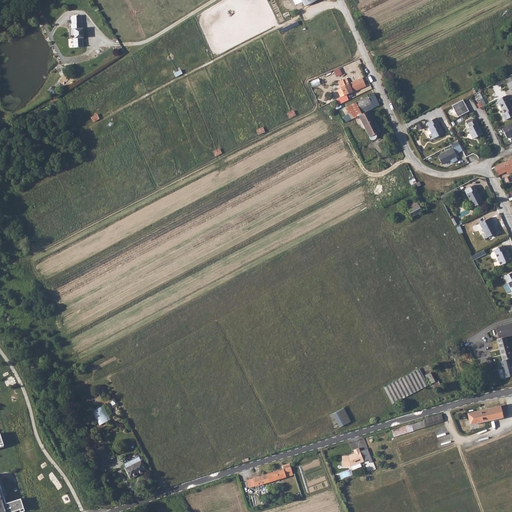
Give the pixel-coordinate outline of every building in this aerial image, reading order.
[(82,23),(71,24),(71,29),(70,29),(70,38),(73,38),(74,47),(83,46),(83,42),(82,41),(82,39),(82,38),(84,37),(83,28),(82,23)] [(363,77),(357,80),(360,87),(366,85),(363,77)] [(357,80),(340,87),(344,95),(361,88),(360,87),(357,80)] [(350,105),(345,108),(349,116),(351,119),(358,115),(368,110),(379,105),(374,94),(368,98),(367,96),(362,99),(350,105)] [(511,105),(507,96),(498,100),(504,114),(502,115),(505,120),(511,116),(511,105)] [(452,105),(458,116),(469,111),(463,99),(452,105)] [(345,108),(343,105),(341,106),(346,116),(345,116),(348,121),(351,119),(349,116),(345,108)] [(66,110),(62,112),(65,117),(68,120),(71,119),(68,114),(66,110)] [(368,110),(358,115),(364,126),(370,139),(372,139),(374,138),(376,136),(375,134),(379,132),(372,117),(368,110)] [(439,121),(437,117),(427,122),(429,126),(428,127),(430,131),(428,132),(428,133),(431,139),(434,138),(444,134),(438,122),(439,121)] [(470,127),(468,128),(474,139),(484,134),(478,123),(477,119),(468,123),(470,127)] [(502,128),(507,137),(511,134),(511,125),(511,124),(502,128)] [(455,154),(462,150),(458,141),(451,145),(453,148),(455,154)] [(453,148),(437,156),(441,164),(457,156),(455,154),(453,148)] [(511,168),(511,158),(494,167),(498,175),(506,171),(508,174),(511,172),(511,169),(511,168)] [(415,180),(410,169),(403,173),(407,179),(410,186),(413,184),(417,182),(415,180)] [(473,185),(464,190),(472,207),(482,202),(479,197),(473,185)] [(449,192),(439,197),(441,201),(451,196),(449,192)] [(405,206),(408,210),(418,204),(419,206),(424,204),(421,198),(416,200),(417,201),(405,206)] [(418,204),(408,210),(411,216),(422,211),(419,206),(418,204)] [(490,218),(479,224),(486,238),(496,233),(491,223),(492,222),(490,218)] [(504,246),(494,250),(500,266),(511,261),(509,254),(508,249),(506,250),(504,246)] [(498,346),(495,347),(496,352),(500,351),(502,360),(511,358),(505,336),(511,334),(511,322),(495,327),(498,336),(496,337),(496,339),(498,346)] [(389,397),(392,404),(405,397),(424,387),(428,385),(424,378),(419,369),(407,375),(395,381),(383,387),(389,397)] [(425,375),(430,384),(434,381),(430,372),(425,375)] [(434,381),(430,384),(433,390),(440,386),(437,380),(434,381)] [(505,404),(468,413),(470,424),(503,417),(502,412),(504,412),(504,414),(507,413),(505,404)] [(104,405),(93,410),(100,425),(111,420),(104,405)] [(343,408),(336,412),(343,425),(350,421),(343,408)] [(343,425),(336,412),(332,414),(339,426),(343,425)] [(441,414),(423,419),(423,420),(423,421),(411,424),(413,430),(444,421),(441,414)] [(103,446),(98,448),(106,463),(107,463),(107,464),(111,462),(110,459),(107,455),(103,446)] [(106,463),(98,448),(93,451),(101,466),(106,463)] [(348,456),(342,456),(342,467),(351,466),(352,466),(352,465),(359,462),(360,463),(364,461),(358,448),(353,450),(355,453),(348,456)] [(457,448),(405,466),(409,476),(461,459),(457,448)] [(125,468),(130,478),(147,470),(141,459),(141,460),(139,456),(124,463),(126,467),(125,468)] [(283,469),(243,481),(246,489),(293,474),(289,463),(282,465),(283,469)] [(463,463),(411,479),(414,489),(466,473),(463,463)] [(419,503),(471,487),(468,477),(416,493),(419,503)] [(0,489),(0,511),(10,511),(22,509),(18,499),(5,503),(0,489)]
